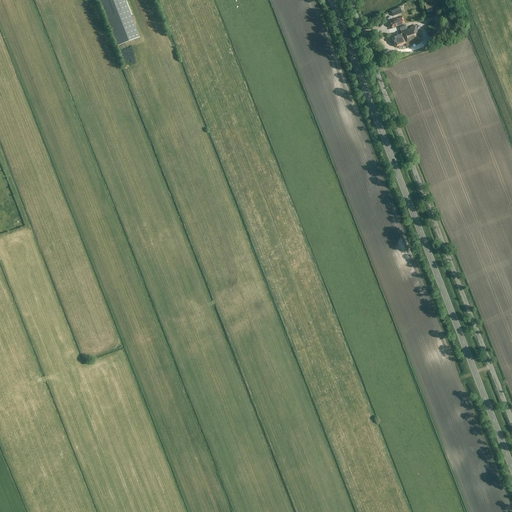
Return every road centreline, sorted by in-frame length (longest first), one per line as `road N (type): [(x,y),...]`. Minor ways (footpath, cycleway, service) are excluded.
road 1 (tertiary): [(511,468),(331,0)]
road 2 (unclassified): [(511,420),(349,0)]
